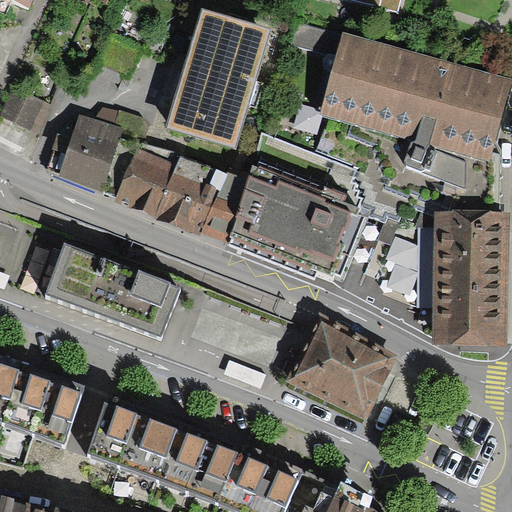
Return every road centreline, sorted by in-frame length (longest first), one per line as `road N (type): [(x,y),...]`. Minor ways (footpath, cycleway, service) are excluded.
road 1 (residential): [(511,388),(453,372),(338,310),(0,173)]
road 2 (residential): [(113,358),(410,477)]
road 3 (residential): [(113,358),(60,502)]
road 4 (residential): [(0,317),(113,358)]
